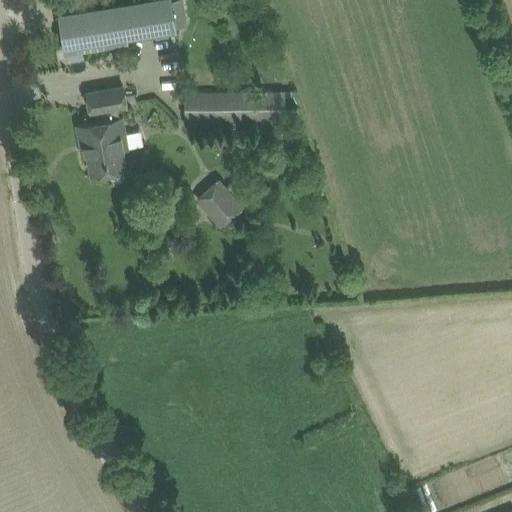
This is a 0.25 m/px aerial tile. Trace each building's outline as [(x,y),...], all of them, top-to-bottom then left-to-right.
[(173,0),(111,0),(79,5),(79,8),(59,11),(65,49),(130,40),(130,33),(177,26),(173,0)] [(184,0),(173,0),(177,26),(189,24),(184,0)] [(125,173),(124,166),(126,166),(121,135),(126,134),(123,116),(120,116),(119,107),(127,105),(123,84),(88,91),(91,111),(97,110),(99,120),(78,124),(81,140),(86,139),(92,172),(110,169),(111,176),(114,179),(117,180),(121,179),(124,177),(125,173)] [(280,89),(187,91),(187,121),(280,119),(280,89)] [(295,133),(308,129),(299,103),(287,107),(295,133)] [(278,127),(278,136),(287,136),(287,127),(278,127)] [(197,197),(221,223),(244,202),(220,175),(197,197)]
